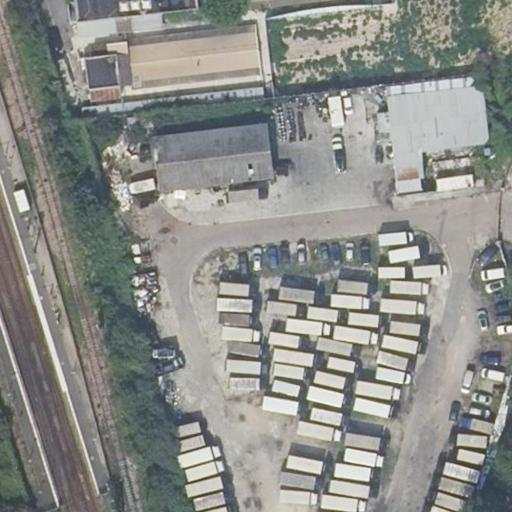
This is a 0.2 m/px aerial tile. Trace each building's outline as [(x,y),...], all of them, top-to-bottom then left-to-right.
[(72,0),(75,17),(196,4),(195,0),(72,0)] [(438,49),(435,0),(397,0),(400,51),(438,49)] [(124,36),(130,85),(259,69),(253,20),(124,36)] [(113,55),(81,59),(85,90),(117,86),(113,55)] [(342,73),(343,83),(383,78),(382,68),(342,73)] [(481,75),(384,86),(396,200),(433,195),(428,137),(479,131),(477,121),(482,120),(485,115),(481,75)] [(320,172),(315,122),(151,141),(156,193),(320,172)] [(428,137),(433,195),(485,189),(479,131),(428,137)]
